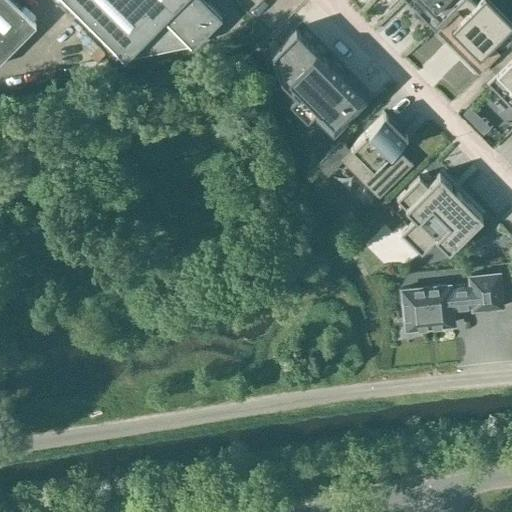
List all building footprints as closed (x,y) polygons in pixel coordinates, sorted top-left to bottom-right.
[(0,0),(0,56),(35,21),(13,0),(0,0)] [(68,0),(124,55),(190,42),(192,44),(221,14),(206,0),(68,0)] [(407,0),(433,26),(459,0),(407,0)] [(475,0),(474,0),(459,0),(433,26),(478,71),(493,56),(510,39),(511,37),(504,29),(511,21),(511,20),(491,0),(475,0)] [(353,109),(366,95),(367,94),(332,58),(328,61),(295,27),(271,51),(280,77),(298,94),(290,102),(307,120),(315,112),(331,128),(351,108),(353,109)] [(511,40),(510,39),(493,56),(502,64),(486,80),(511,105),(511,40)] [(384,114),(349,149),(339,139),(317,160),(328,171),(341,158),(379,196),(412,163),(395,147),(406,136),(384,114)] [(418,174),(396,196),(415,216),(400,230),(420,251),(436,236),(448,248),(482,215),(456,189),(453,190),(450,187),(451,184),(438,171),(427,183),(418,174)] [(401,287),(405,326),(453,322),(452,308),(472,306),(472,308),(502,305),(499,270),(468,274),(469,282),(449,284),(449,282),(401,287)]
